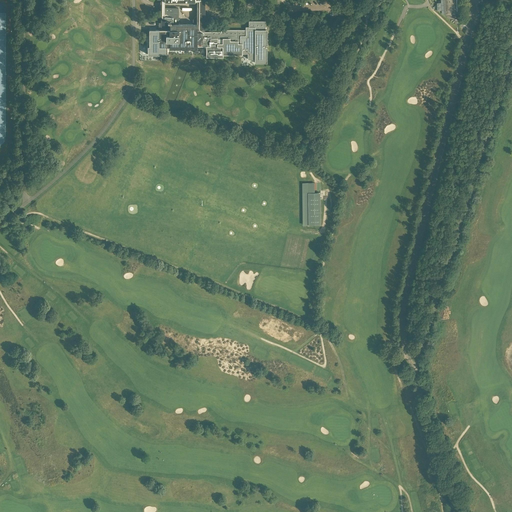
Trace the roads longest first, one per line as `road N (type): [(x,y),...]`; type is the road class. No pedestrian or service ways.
road 1 (track): [(0,227),(40,213),(336,335),(348,398),(367,415),(370,464),(399,487),(402,511)]
road 2 (track): [(221,321),(289,350),(319,331),(319,281),(342,188),(373,145),(367,81),(408,6)]
road 3 (track): [(443,511),(388,328),(421,160),(429,135),(445,129)]
road 4 (unclassified): [(414,372),(401,309),(474,0)]
road 5 (unclassified): [(414,372),(511,57)]
road 6 (track): [(329,239),(324,185),(302,152),(360,45),(366,18),(359,0)]
road 7 (unclassified): [(0,221),(24,204),(24,0)]
road 8 (unclassified): [(460,511),(414,372)]
